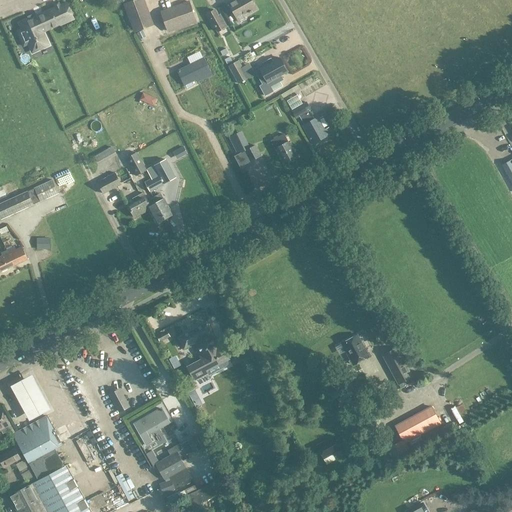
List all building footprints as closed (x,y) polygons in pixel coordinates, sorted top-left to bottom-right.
[(134,33),(154,25),(144,0),(134,0),(123,4),(134,33)] [(232,0),(228,3),(238,21),(245,18),(244,16),(256,9),(251,0),(232,0)] [(189,2),(161,12),(167,31),(195,20),(189,2)] [(22,29),(18,31),(25,46),(29,44),(31,49),(35,47),(37,51),(45,48),(43,44),(47,42),(42,32),(49,29),(60,24),(64,22),(65,24),(74,20),(67,4),(60,7),(59,4),(55,6),(56,9),(43,15),(36,18),(29,21),(20,25),(22,29)] [(90,18),(103,15),(101,9),(89,13),(90,18)] [(214,10),(206,15),(213,27),(214,26),(217,31),(226,27),(219,15),(217,16),(214,10)] [(142,30),(136,33),(140,40),(145,37),(142,30)] [(259,70),(254,72),(261,85),(258,86),(263,96),(271,92),(269,87),(281,80),(279,76),(286,72),(278,58),(271,62),(269,59),(261,63),(263,66),(258,69),(259,70)] [(199,81),(211,75),(203,59),(177,71),(184,85),(197,78),(199,81)] [(228,65),(237,83),(246,78),(236,61),(228,65)] [(287,104),(299,98),(293,89),(282,95),(287,104)] [(140,99),(145,102),(148,100),(150,95),(143,92),(140,99)] [(309,110),(305,102),(291,110),(296,118),(299,117),(304,126),(302,127),(313,144),(322,138),(323,139),(329,135),(326,129),(324,130),(317,118),(314,120),(309,111),(309,110)] [(281,130),(272,134),(275,140),(284,135),(281,130)] [(229,137),(238,154),(244,151),(249,162),(261,156),(256,144),(250,147),(241,131),(229,137)] [(285,164),(296,158),(289,143),(288,143),(284,135),(278,138),(272,142),(276,150),(277,149),(285,164)] [(176,151),(183,148),(181,143),(174,147),(176,151)] [(112,146),(94,156),(99,165),(117,155),(112,146)] [(147,171),(137,153),(127,159),(136,177),(147,171)] [(169,159),(166,160),(147,171),(152,180),(145,183),(150,192),(176,178),(169,165),(171,164),(169,159)] [(511,182),(511,159),(502,165),(511,182)] [(121,185),(116,175),(98,184),(104,194),(121,185)] [(0,220),(59,193),(52,179),(34,188),(28,191),(0,203),(0,220)] [(148,202),(145,197),(143,193),(132,198),(134,201),(127,205),(134,218),(148,211),(149,210),(145,204),(148,202)] [(153,199),(165,220),(173,216),(164,200),(161,194),(153,199)] [(149,210),(148,211),(150,215),(152,214),(158,224),(165,220),(153,199),(148,202),(145,204),(149,210)] [(50,238),(36,238),(36,249),(50,249),(50,238)] [(14,247),(8,250),(9,254),(8,254),(12,262),(14,261),(16,265),(27,260),(22,248),(16,251),(14,247)] [(3,257),(0,258),(0,272),(16,265),(14,261),(12,262),(8,254),(9,254),(8,250),(7,250),(1,253),(3,257)] [(21,307),(26,314),(33,309),(28,302),(21,307)] [(222,346),(219,348),(206,323),(178,337),(184,349),(193,344),(201,359),(187,367),(194,380),(207,374),(206,371),(229,359),(222,346)] [(160,342),(170,337),(167,330),(156,336),(160,342)] [(357,335),(349,339),(341,344),(353,365),(368,356),(357,335)] [(398,384),(412,377),(396,348),(383,356),(398,384)] [(136,366),(142,384),(150,381),(144,364),(136,366)] [(350,381),(343,369),(333,376),(341,387),(350,381)] [(32,376),(11,388),(30,422),(51,410),(32,376)] [(110,394),(119,412),(129,407),(120,389),(110,394)] [(345,398),(354,413),(366,406),(357,391),(345,398)] [(403,440),(439,421),(432,408),(396,427),(403,440)] [(0,409),(0,430),(2,433),(10,429),(8,424),(0,409)] [(170,423),(162,409),(155,413),(154,412),(133,424),(145,446),(151,442),(148,435),(170,423)] [(13,434),(19,446),(24,455),(28,463),(54,448),(62,445),(46,416),(13,434)] [(82,457),(89,454),(80,431),(73,434),(82,457)] [(195,435),(187,440),(194,452),(202,447),(195,435)] [(333,461),(329,455),(341,449),(334,437),(316,446),(326,464),(333,461)] [(24,455),(19,446),(0,456),(0,460),(3,466),(24,455)] [(28,463),(38,481),(64,467),(54,448),(28,463)] [(192,481),(185,467),(177,453),(156,465),(164,479),(169,476),(170,479),(159,483),(164,495),(175,490),(192,481)] [(90,511),(66,466),(64,467),(38,481),(32,484),(47,511),(90,511)] [(123,474),(116,477),(129,501),(135,498),(123,474)] [(16,511),(47,511),(32,484),(9,496),(16,511)] [(216,496),(212,488),(211,484),(186,495),(194,511),(200,511),(203,511),(200,503),(216,496)] [(406,511),(428,511),(423,502),(406,511)]
